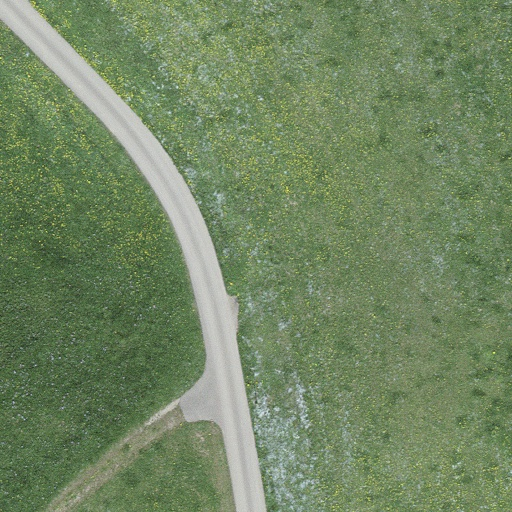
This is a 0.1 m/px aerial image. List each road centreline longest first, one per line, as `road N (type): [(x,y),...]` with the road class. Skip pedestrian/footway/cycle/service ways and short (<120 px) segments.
road 1 (unclassified): [(5,0),(148,153),(187,216),(209,286),(250,511)]
road 2 (track): [(227,375),(83,478),(52,511)]
